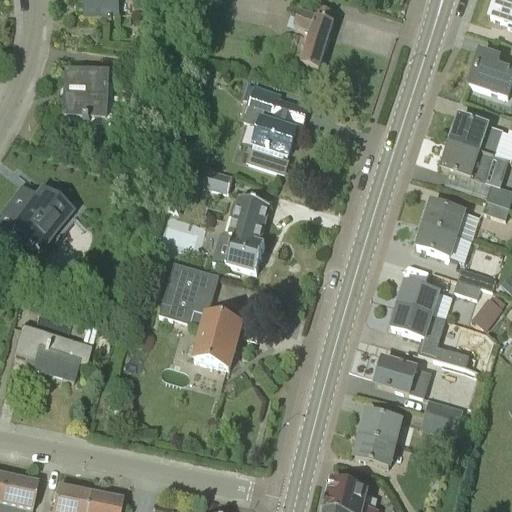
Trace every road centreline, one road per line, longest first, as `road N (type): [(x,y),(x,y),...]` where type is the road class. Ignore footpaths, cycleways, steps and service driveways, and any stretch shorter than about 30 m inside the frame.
road 1 (secondary): [(294,503),(441,0)]
road 2 (residential): [(294,503),(0,441)]
road 3 (residential): [(0,124),(22,74),(33,0)]
